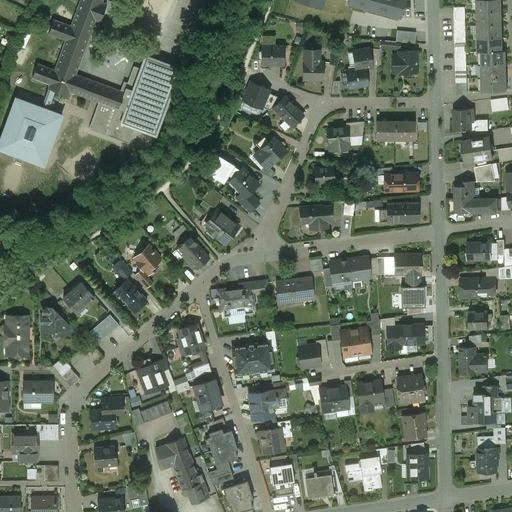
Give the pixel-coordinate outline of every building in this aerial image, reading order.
[(80,0),(71,26),(53,20),(48,33),(66,40),(55,70),(37,64),(32,77),(50,84),(48,88),(49,88),(42,107),(16,98),(0,140),(0,148),(43,165),(62,115),(48,110),(55,91),(67,95),(69,91),(98,102),(118,109),(124,92),(120,91),(112,88),(110,96),(78,84),(81,76),(75,74),(95,20),(100,22),(106,4),(102,2),(102,0),(80,0)] [(404,0),(348,0),(347,3),(400,17),(404,0)] [(501,0),(476,0),(477,13),(502,12),(501,0)] [(502,12),(477,13),(477,26),(502,25),(502,12)] [(502,25),(477,26),(477,39),(502,38),(502,25)] [(396,32),(385,31),(385,41),(396,42),(396,32)] [(416,32),(397,31),(396,32),(396,42),(399,42),(415,44),(416,32)] [(275,36),(262,36),(261,46),(275,46),(275,36)] [(502,38),(477,39),(477,52),(503,51),(502,38)] [(385,41),(382,41),(382,48),(399,49),(399,42),(396,42),(385,41)] [(261,46),(261,66),(267,66),(267,65),(284,65),(284,46),(275,46),(261,46)] [(379,49),(370,48),(368,49),(371,67),(378,66),(379,49)] [(368,49),(353,51),(353,52),(355,52),(356,62),(355,62),(356,69),(365,68),(371,67),(368,49)] [(319,51),(304,51),(304,62),(319,62),(319,51)] [(416,51),(399,52),(399,56),(392,56),(392,72),(399,72),(396,72),(396,73),(409,73),(409,72),(417,72),(416,51)] [(503,51),(477,52),(478,52),(480,52),(481,65),(506,64),(506,51),(503,51)] [(338,53),(332,52),(330,64),(336,65),(338,53)] [(141,69),(133,66),(127,83),(124,81),(120,91),(124,92),(118,109),(108,135),(128,143),(134,126),(155,134),(179,69),(146,56),(141,69)] [(304,62),(302,62),(302,80),(323,80),(323,62),(319,62),(304,62)] [(506,64),(481,65),(481,78),(506,77),(506,64)] [(356,69),(346,71),(349,88),(368,85),(365,68),(356,69)] [(112,88),(81,76),(78,84),(110,96),(112,88)] [(506,77),(481,78),(481,91),(507,91),(506,77)] [(339,81),(333,81),(331,94),(339,94),(339,81)] [(269,89),(251,82),(243,101),(261,108),(269,90),(269,89)] [(284,96),(273,107),(280,114),(291,103),(284,96)] [(494,111),(511,108),(509,96),(492,99),(494,111)] [(118,109),(98,102),(89,128),(108,135),(118,109)] [(291,103),(280,114),(292,126),(303,115),(291,103)] [(470,109),(453,110),(454,130),(471,129),(471,122),(474,122),(474,121),(474,113),(471,113),(470,109)] [(364,121),(346,123),(346,127),(347,127),(348,138),(362,136),(364,121)] [(488,121),(474,121),(474,122),(471,122),(471,129),(476,129),(476,131),(488,130),(488,121)] [(395,122),(376,122),(376,139),(395,139),(395,122)] [(414,122),(395,122),(395,139),(414,139),(414,122)] [(346,127),(327,129),(330,151),(349,149),(348,138),(347,127),(346,127)] [(264,137),(256,144),(261,149),(268,142),(264,137)] [(285,151),(273,137),(268,142),(261,149),(260,149),(273,162),(285,151)] [(489,137),(462,141),(465,162),(475,161),(475,160),(493,158),(489,137)] [(511,147),(498,149),(500,162),(511,159),(511,147)] [(273,162),(260,149),(255,154),(265,165),(268,167),(273,162)] [(465,162),(460,162),(461,170),(474,167),(476,167),(475,161),(465,162)] [(476,167),(474,167),(477,182),(495,181),(492,164),(476,167)] [(268,167),(265,165),(259,171),(271,178),(275,173),(268,167)] [(333,167),(314,168),(315,183),(334,182),(333,167)] [(392,167),(375,169),(376,176),(385,175),(385,174),(393,174),(392,167)] [(259,185),(242,168),(230,180),(241,192),(236,197),(250,212),(259,203),(250,193),(259,185)] [(393,174),(385,174),(385,175),(385,181),(383,183),(383,188),(385,190),(385,191),(417,190),(417,173),(393,174)] [(479,199),(474,200),(473,189),(473,181),(464,181),(464,186),(455,186),(456,212),(456,217),(465,217),(465,212),(496,211),(496,199),(479,199)] [(223,197),(211,187),(201,199),(213,208),(223,197)] [(508,198),(501,198),(501,199),(502,211),(511,210),(510,207),(508,198)] [(382,200),(366,202),(366,208),(383,206),(382,200)] [(354,202),(344,201),(343,215),(353,216),(354,202)] [(405,204),(399,204),(399,205),(393,205),(391,209),(382,209),(382,222),(390,222),(390,224),(400,223),(400,222),(419,221),(418,204),(408,204),(408,205),(405,205),(405,204)] [(319,206),(299,208),(301,223),(309,223),(310,228),(320,227),(320,229),(327,228),(327,222),(332,221),(331,207),(323,207),(322,207),(320,207),(319,206)] [(238,227),(216,209),(205,224),(209,227),(217,233),(214,236),(215,236),(225,244),(238,227)] [(174,232),(177,237),(189,230),(185,225),(174,232)] [(217,233),(209,227),(205,233),(213,238),(215,236),(214,236),(217,233)] [(187,240),(172,253),(181,263),(185,260),(187,258),(184,254),(193,246),(187,240)] [(491,244),(491,243),(467,243),(467,260),(491,260),(491,251),(491,244)] [(209,258),(196,244),(193,246),(184,254),(187,258),(185,260),(191,267),(193,265),(196,269),(209,258)] [(161,259),(149,245),(144,249),(143,247),(136,253),(140,258),(140,261),(137,264),(142,269),(143,270),(144,269),(147,274),(148,274),(157,266),(154,264),(161,259)] [(421,255),(394,255),(394,269),(403,269),(403,274),(407,274),(407,293),(420,292),(419,274),(420,273),(420,266),(422,265),(421,255)] [(359,258),(348,259),(351,280),(352,280),(351,277),(359,276),(359,279),(370,278),(370,276),(368,259),(361,260),(361,259),(359,258)] [(377,258),(368,259),(370,276),(378,274),(377,258)] [(321,259),(310,261),(311,272),(323,271),(323,269),(321,259)] [(348,259),(330,262),(330,268),(332,283),(333,283),(340,282),(343,284),(352,283),(352,280),(351,280),(348,259)] [(122,263),(115,269),(119,274),(126,267),(122,263)] [(126,267),(119,274),(127,283),(134,277),(126,267)] [(330,268),(323,269),(323,271),(325,287),(334,286),(333,283),(332,283),(330,268)] [(499,268),(486,269),(487,279),(496,278),(496,279),(500,279),(499,268)] [(145,275),(141,270),(135,276),(145,288),(151,282),(145,275)] [(311,278),(276,282),(279,303),(314,298),(311,278)] [(487,279),(460,279),(461,297),(479,297),(479,289),(487,289),(487,291),(490,294),(494,294),(496,291),(496,279),(496,278),(487,279)] [(267,280),(256,282),(257,295),(269,293),(267,280)] [(256,282),(239,284),(239,288),(218,291),(221,310),(231,308),(253,305),(251,293),(256,293),(256,295),(257,295),(256,282)] [(81,283),(63,299),(76,313),(94,297),(81,283)] [(146,302),(133,286),(127,291),(122,285),(113,292),(118,298),(120,296),(134,312),(146,302)] [(253,305),(231,308),(231,315),(254,312),(253,305)] [(70,328),(52,307),(42,307),(42,332),(54,332),(55,332),(56,332),(59,335),(70,335),(70,328)] [(488,328),(488,312),(469,312),(469,329),(488,328)] [(511,329),(510,314),(502,314),(503,329),(511,329)] [(109,315),(99,323),(109,334),(119,326),(109,315)] [(28,336),(28,316),(9,316),(9,325),(4,325),(0,326),(0,332),(4,335),(4,336),(28,336)] [(395,318),(380,319),(380,327),(386,327),(395,327),(395,318)] [(380,319),(369,321),(371,335),(380,334),(380,327),(380,319)] [(99,323),(85,336),(95,347),(109,334),(99,323)] [(196,324),(178,329),(181,337),(177,339),(180,347),(183,346),(186,354),(204,349),(196,324)] [(423,324),(399,325),(399,326),(400,344),(401,344),(424,343),(424,342),(421,342),(421,335),(423,335),(423,324)] [(340,325),(330,326),(332,341),(341,340),(340,331),(341,331),(340,325)] [(400,344),(399,326),(395,327),(386,327),(387,350),(401,349),(401,344),(400,344)] [(367,327),(353,329),(357,355),(371,353),(367,327)] [(341,331),(340,331),(341,340),(344,357),(357,355),(353,329),(341,331)] [(482,334),(470,336),(470,343),(482,343),(482,342),(482,334)] [(28,336),(4,336),(4,347),(9,347),(9,356),(28,356),(28,336)] [(325,339),(316,341),(316,344),(317,344),(320,360),(328,359),(325,339)] [(269,342),(234,346),(237,372),(272,368),(269,342)] [(316,344),(307,346),(308,349),(299,350),(300,358),(298,358),(297,359),(298,365),(299,366),(301,366),(302,368),(312,366),(313,365),(313,364),(320,363),(320,360),(317,344),(316,344)] [(95,347),(85,355),(90,360),(99,352),(95,347)] [(470,347),(459,347),(460,374),(477,373),(477,372),(488,372),(487,354),(477,354),(476,347),(470,347)] [(99,352),(90,360),(95,365),(104,357),(99,352)] [(163,359),(158,361),(162,371),(167,369),(163,359)] [(63,366),(58,361),(52,366),(61,376),(70,368),(71,367),(67,362),(63,366)] [(158,361),(137,369),(145,389),(155,385),(156,389),(167,385),(162,371),(158,361)] [(208,363),(192,369),(195,378),(211,371),(208,363)] [(70,368),(61,376),(66,381),(75,373),(70,368)] [(75,373),(66,381),(70,386),(79,378),(75,373)] [(421,374),(397,378),(400,403),(406,402),(406,403),(418,401),(418,400),(424,399),(422,387),(423,386),(421,374)] [(320,376),(307,378),(309,386),(321,384),(320,376)] [(213,379),(194,385),(198,400),(199,400),(202,409),(221,404),(213,379)] [(353,396),(351,380),(344,381),(345,386),(347,397),(353,396)] [(51,381),(23,381),(23,402),(32,402),(32,401),(51,400),(51,381)] [(187,381),(174,386),(178,394),(190,389),(187,381)] [(288,381),(272,383),(273,390),(284,389),(284,391),(289,390),(288,381)] [(370,381),(365,382),(365,383),(357,384),(360,404),(361,404),(362,412),(372,410),(371,403),(382,401),(383,401),(381,390),(381,389),(380,381),(371,382),(370,381)] [(484,393),(474,393),(475,407),(469,407),(469,416),(470,422),(474,422),(496,422),(496,413),(493,413),(492,397),(498,397),(497,386),(492,386),(492,385),(490,385),(489,386),(484,386),(484,393)] [(345,386),(332,388),(336,410),(349,408),(347,397),(345,386)] [(332,388),(319,390),(321,404),(322,404),(323,412),(336,410),(332,388)] [(392,388),(381,390),(383,401),(382,401),(384,409),(384,408),(394,406),(394,407),(395,407),(392,388)] [(273,390),(248,394),(252,420),(274,416),(273,407),(287,405),(284,391),(284,389),(273,390)] [(130,397),(133,405),(142,402),(140,394),(130,397)] [(128,396),(122,397),(123,406),(125,405),(125,410),(131,410),(128,396)] [(122,397),(111,398),(112,406),(113,406),(123,406),(122,397)] [(111,398),(101,398),(102,409),(112,409),(112,406),(111,398)] [(167,401),(139,412),(143,423),(171,412),(167,401)] [(102,409),(90,410),(92,429),(104,428),(104,427),(113,426),(113,427),(115,427),(114,414),(113,406),(112,406),(112,409),(102,409)] [(123,406),(113,406),(114,414),(116,414),(117,413),(123,412),(123,406)] [(214,419),(211,408),(205,409),(208,420),(214,419)] [(185,413),(174,418),(181,434),(192,430),(185,413)] [(423,413),(402,416),(406,439),(426,436),(424,425),(425,425),(423,413)] [(469,416),(462,416),(462,425),(474,425),(474,422),(470,422),(469,416)] [(223,418),(206,425),(208,430),(225,424),(223,418)] [(290,420),(277,422),(278,428),(280,428),(282,438),(292,437),(290,420)] [(506,427),(494,428),(494,439),(506,439),(506,427)] [(221,428),(208,432),(209,436),(207,437),(215,464),(227,460),(237,457),(235,449),(237,449),(231,429),(223,432),(221,428)] [(278,428),(259,431),(263,454),(284,451),(282,438),(280,428),(278,428)] [(135,432),(123,434),(126,446),(137,443),(135,432)] [(36,435),(12,435),(12,452),(19,452),(19,461),(36,461),(36,452),(37,452),(38,440),(38,435),(36,435)] [(183,437),(166,444),(166,445),(173,464),(183,490),(186,488),(200,483),(200,482),(183,437)] [(423,442),(410,444),(411,451),(424,449),(423,442)] [(166,445),(155,449),(162,468),(173,464),(166,445)] [(114,447),(93,449),(95,466),(116,464),(116,455),(115,455),(114,447)] [(386,448),(376,449),(377,457),(378,465),(387,464),(386,448)] [(485,449),(478,449),(479,472),(496,471),(496,463),(498,463),(497,448),(485,448),(485,449)] [(426,453),(407,454),(407,464),(408,464),(408,478),(427,477),(426,453)] [(296,454),(289,455),(290,464),(291,464),(292,470),(298,469),(296,454)] [(289,455),(271,458),(272,467),(290,464),(289,455)] [(368,462),(344,465),(345,472),(347,472),(348,481),(362,479),(364,491),(373,490),(373,488),(382,487),(378,465),(377,457),(368,458),(368,462)] [(227,460),(215,464),(217,469),(208,472),(210,479),(231,472),(227,460)] [(272,467),(269,467),(272,485),(274,484),(276,496),(294,493),(292,482),(293,482),(291,472),(292,472),(292,470),(291,464),(290,464),(272,467)] [(44,465),(35,465),(36,481),(44,481),(44,465)] [(329,470),(315,472),(315,471),(313,471),(314,475),(308,475),(312,500),(333,496),(329,471),(329,470)] [(343,495),(335,470),(329,471),(333,496),(343,495)] [(231,472),(210,479),(213,485),(221,483),(222,487),(235,483),(231,472)] [(235,483),(222,487),(228,506),(230,506),(231,511),(237,511),(253,507),(250,499),(253,499),(247,480),(235,483)] [(200,483),(186,488),(192,503),(208,496),(203,481),(200,482),(200,483)] [(144,482),(127,486),(131,508),(148,504),(144,482)] [(19,511),(20,497),(0,497),(0,511),(19,511)] [(41,498),(41,497),(32,497),(31,511),(55,511),(56,497),(55,497),(55,498),(41,498)] [(123,511),(122,498),(97,499),(98,511),(123,511)]
